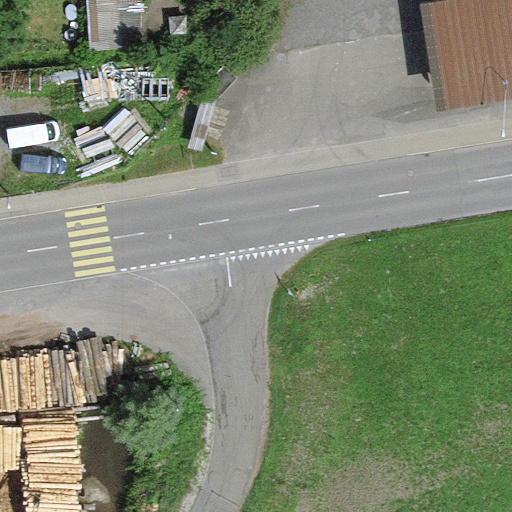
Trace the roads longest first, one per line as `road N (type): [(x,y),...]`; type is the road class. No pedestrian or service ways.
road 1 (residential): [(214,511),(237,452),(243,401),(224,221)]
road 2 (primary): [(224,221),(511,177)]
road 3 (primary): [(0,256),(224,221)]
